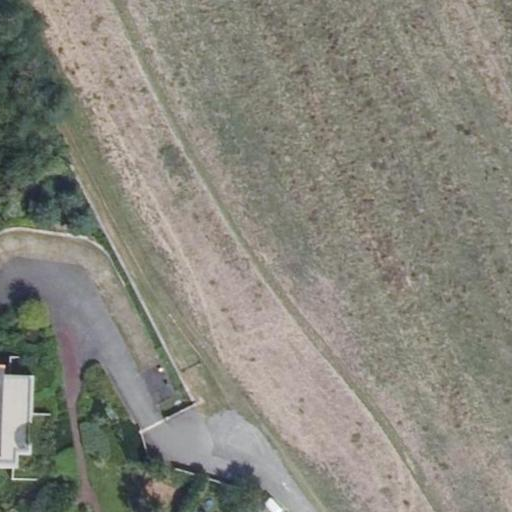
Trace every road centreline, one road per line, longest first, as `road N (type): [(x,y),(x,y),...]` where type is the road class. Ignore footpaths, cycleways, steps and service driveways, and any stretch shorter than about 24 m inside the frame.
road 1 (track): [(0,2),(225,417)]
road 2 (unclassified): [(225,417),(300,511)]
